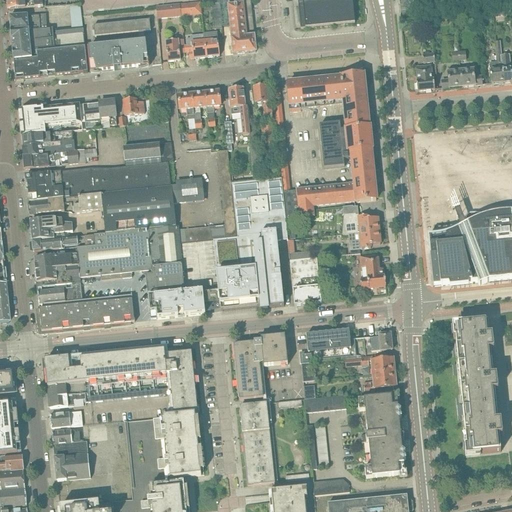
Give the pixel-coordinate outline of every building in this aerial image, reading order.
[(43,7),(42,0),(7,0),(8,10),(43,7)] [(227,0),(219,1),(219,4),(220,4),(222,27),(230,26),(227,0)] [(233,55),(248,53),(249,53),(248,48),(255,47),(249,0),(228,0),(227,0),(230,26),(232,39),(231,39),(233,55)] [(297,0),(300,29),(355,24),(352,0),(297,0)] [(199,3),(180,5),(181,15),(190,14),(190,8),(200,7),(199,3)] [(219,4),(212,4),(214,30),(222,29),(222,27),(220,4),(219,4)] [(181,15),(180,5),(156,8),(157,18),(181,15)] [(83,26),(82,6),(71,6),(71,27),(83,26)] [(492,10),(479,11),(480,19),(492,18),(492,10)] [(13,55),(35,52),(35,51),(55,49),(53,28),(42,29),(41,15),(9,17),(11,32),(10,32),(13,55)] [(149,20),(94,26),(95,37),(151,32),(149,20)] [(83,27),(55,30),(57,41),(60,41),(60,50),(85,47),(83,27)] [(204,34),(204,42),(206,58),(219,57),(217,32),(204,34)] [(185,53),(184,47),(183,40),(166,42),(168,62),(181,61),(180,54),(185,53)] [(206,58),(204,42),(192,43),(192,46),(186,47),(187,53),(188,53),(189,60),(206,58)] [(88,49),(91,73),(114,70),(114,71),(121,70),(148,67),(146,44),(121,46),(88,49)] [(36,58),(35,52),(13,55),(15,81),(64,76),(64,74),(87,72),(87,73),(88,73),(85,48),(37,53),(37,58),(36,58)] [(153,65),(162,65),(161,49),(153,49),(153,65)] [(423,64),(433,63),(435,63),(434,55),(423,56),(423,64)] [(501,56),(501,63),(502,70),(503,83),(511,83),(510,69),(509,62),(510,62),(509,55),(501,56)] [(435,90),(434,80),(432,81),(430,67),(417,68),(418,82),(416,82),(417,92),(435,90)] [(473,68),(460,69),(462,88),(482,86),(481,77),(474,78),(473,68)] [(462,88),(460,69),(447,71),(448,81),(441,82),(442,90),(462,88)] [(503,83),(502,70),(490,71),(491,85),(503,83)] [(366,202),(376,201),(371,150),(372,150),(369,128),(363,75),(341,77),(341,79),(287,85),(288,91),(290,114),(300,112),(300,110),(344,105),(347,130),(346,131),(341,132),(340,125),(319,127),(324,170),(344,168),(344,161),(352,160),(354,185),(297,191),(297,192),(284,193),(285,208),(287,220),(313,217),(313,208),(312,207),(356,202),(356,203),(366,202)] [(266,87),(253,88),(255,105),(263,104),(264,119),(270,118),(271,127),(273,127),(270,96),(267,96),(266,87)] [(243,89),(229,90),(230,102),(228,102),(229,107),(230,107),(231,115),(240,114),(242,135),(251,134),(248,107),(245,107),(243,89)] [(205,93),(206,109),(208,128),(215,128),(213,108),(220,107),(219,92),(205,93)] [(206,109),(205,93),(192,94),(195,129),(197,141),(203,140),(202,130),(200,109),(206,109)] [(195,129),(192,94),(178,96),(180,111),(187,110),(189,130),(195,129)] [(123,101),(123,106),(124,117),(144,115),(143,105),(137,106),(136,100),(123,101)] [(117,126),(115,112),(114,102),(83,105),(85,123),(101,122),(101,119),(108,118),(109,126),(117,126)] [(23,111),(19,112),(21,137),(46,135),(45,128),(81,124),(79,105),(67,107),(42,109),(42,110),(37,111),(37,110),(23,111)] [(231,121),(224,122),(226,143),(227,143),(232,143),(233,142),(231,121)] [(276,159),(273,127),(271,127),(261,128),(265,161),(272,160),(276,159)] [(74,142),(73,133),(46,135),(21,137),(22,147),(42,145),(60,143),(74,142)] [(42,145),(22,147),(23,158),(53,155),(54,155),(61,153),(67,153),(75,152),(74,142),(60,143),(42,145)] [(171,144),(123,148),(124,161),(161,158),(161,164),(173,163),(171,144)] [(96,150),(84,151),(85,158),(97,157),(96,150)] [(75,152),(67,153),(68,165),(85,164),(85,158),(84,151),(75,152)] [(236,238),(227,151),(217,153),(225,226),(226,239),(236,238)] [(53,155),(23,158),(25,170),(56,167),(54,155),(53,155)] [(173,204),(171,188),(168,164),(137,167),(138,181),(124,183),(123,168),(111,170),(91,170),(25,177),(26,182),(30,182),(32,202),(29,202),(30,203),(28,203),(30,216),(64,212),(64,205),(69,205),(69,203),(71,203),(72,208),(74,208),(75,214),(103,211),(105,234),(176,226),(174,208),(173,204)] [(226,239),(179,244),(182,273),(145,277),(146,277),(148,294),(158,293),(158,297),(148,298),(150,314),(156,314),(157,320),(178,318),(177,311),(183,311),(184,317),(205,315),(205,311),(210,311),(208,288),(213,287),(215,304),(220,304),(221,312),(259,307),(268,306),(268,308),(284,307),(277,242),(281,242),(280,233),(287,232),(282,179),(232,185),(238,238),(236,238),(226,239)] [(171,188),(173,204),(204,201),(201,180),(176,183),(177,187),(171,188)] [(511,212),(509,212),(502,213),(496,213),(488,215),(481,215),(473,214),(471,214),(469,215),(468,216),(467,216),(467,217),(466,218),(466,219),(466,220),(466,221),(466,222),(466,223),(467,224),(466,225),(465,224),(464,224),(463,223),(462,223),(461,223),(460,224),(459,225),(459,226),(459,227),(459,228),(459,229),(458,229),(457,229),(454,231),(451,232),(448,233),(445,234),(443,235),(441,235),(437,236),(428,237),(433,287),(434,287),(434,286),(441,285),(441,286),(449,286),(450,289),(468,287),(469,284),(478,283),(479,286),(490,281),(511,279),(511,212)] [(355,214),(343,215),(343,216),(345,216),(343,235),(342,235),(360,234),(379,232),(378,219),(368,220),(367,217),(356,218),(355,214)] [(63,223),(72,224),(72,221),(52,220),(30,222),(31,232),(64,229),(63,223)] [(73,233),(72,224),(63,223),(64,229),(31,232),(32,242),(64,239),(64,234),(73,233)] [(225,226),(178,232),(179,244),(226,239),(225,226)] [(95,246),(87,247),(77,248),(77,254),(79,266),(80,279),(101,277),(101,281),(132,278),(131,274),(141,273),(142,274),(145,277),(182,273),(179,244),(178,232),(177,227),(94,236),(95,246)] [(379,232),(360,234),(361,242),(349,243),(350,251),(371,249),(370,246),(380,245),(379,232)] [(95,246),(94,236),(86,236),(87,247),(95,246)] [(76,237),(64,239),(32,242),(33,252),(61,250),(60,244),(63,243),(63,247),(77,245),(76,237)] [(293,242),(288,243),(289,255),(290,261),(311,259),(311,253),(294,255),(293,242)] [(79,266),(77,254),(64,255),(65,262),(55,263),(54,256),(34,259),(35,271),(79,266)] [(360,279),(360,281),(361,290),(386,288),(384,277),(383,277),(382,270),(379,270),(377,257),(360,258),(361,268),(367,268),(368,278),(360,279)] [(290,261),(294,306),(321,304),(317,259),(311,259),(290,261)] [(79,266),(35,271),(37,288),(70,284),(80,283),(80,279),(79,266)] [(37,288),(39,305),(44,305),(72,302),(70,284),(37,288)] [(134,323),(132,296),(72,302),(44,305),(44,309),(39,310),(42,332),(125,324),(124,322),(131,321),(131,323),(134,323)] [(0,324),(8,324),(7,312),(0,312),(0,324)] [(454,327),(458,368),(492,364),(490,351),(493,351),(492,336),(489,337),(488,323),(454,327)] [(303,364),(301,364),(301,365),(314,363),(344,360),(350,360),(352,360),(357,359),(355,340),(350,340),(349,335),(350,335),(349,335),(349,331),(348,331),(307,335),(306,335),(307,345),(307,346),(308,349),(307,349),(308,349),(308,351),(307,351),(308,351),(308,353),(302,353),(303,364)] [(379,337),(370,338),(372,352),(380,351),(380,352),(382,352),(392,351),(390,335),(379,336),(379,337)] [(285,338),(272,339),(266,339),(261,340),(261,344),(258,344),(257,343),(233,346),(239,401),(263,399),(260,365),(263,365),(264,368),(288,365),(285,338)] [(104,356),(45,362),(47,388),(85,384),(85,385),(86,385),(166,377),(168,393),(171,392),(174,417),(194,415),(195,415),(195,414),(197,414),(197,415),(198,415),(194,381),(194,379),(194,373),(193,369),(193,365),(192,356),(191,353),(182,354),(181,350),(181,348),(179,348),(168,349),(168,350),(169,350),(170,352),(159,353),(158,351),(160,351),(160,350),(140,352),(140,353),(141,353),(142,354),(131,356),(131,354),(132,354),(132,353),(112,355),(112,356),(114,356),(114,357),(103,358),(103,357),(104,356)] [(352,360),(350,360),(344,360),(345,368),(362,367),(362,369),(372,368),(373,376),(394,374),(393,360),(372,362),(372,358),(357,359),(352,360)] [(492,364),(458,368),(463,410),(496,407),(495,392),(498,392),(496,377),(493,377),(492,364)] [(0,395),(15,394),(13,373),(0,374),(0,395)] [(394,374),(373,376),(374,383),(370,384),(371,388),(364,388),(364,394),(375,393),(375,389),(396,387),(394,374)] [(85,384),(47,388),(49,399),(85,395),(87,395),(85,385),(85,384)] [(305,401),(316,400),(314,386),(303,388),(305,401)] [(85,395),(49,399),(50,410),(74,407),(73,401),(85,400),(85,395)] [(345,396),(316,400),(305,401),(306,414),(347,410),(345,396)] [(392,397),(358,401),(359,412),(365,411),(368,435),(361,436),(362,444),(368,443),(371,467),(365,468),(366,479),(399,476),(404,472),(403,462),(406,459),(403,457),(403,456),(405,454),(402,451),(401,441),(398,438),(392,439),(392,435),(397,434),(400,431),(399,420),(401,418),(399,415),(401,412),(398,410),(397,400),(392,397)] [(302,407),(301,401),(278,403),(278,410),(302,407)] [(275,484),(267,404),(240,407),(248,487),(275,484)] [(16,405),(0,406),(0,455),(4,455),(11,454),(21,453),(20,438),(17,412),(16,405)] [(496,407),(463,410),(467,456),(501,452),(499,437),(502,437),(501,422),(498,422),(496,407)] [(52,430),(83,427),(81,412),(50,416),(52,430)] [(98,504),(60,508),(60,511),(189,511),(187,483),(184,483),(183,478),(204,476),(199,424),(198,422),(198,423),(196,423),(195,422),(194,422),(194,415),(174,417),(164,418),(164,419),(124,423),(132,500),(98,504)] [(80,443),(79,431),(71,432),(52,433),(53,446),(80,443)] [(327,436),(318,436),(319,450),(327,450),(327,436)] [(87,442),(80,443),(53,446),(55,459),(88,456),(87,442)] [(14,472),(23,471),(21,455),(5,457),(5,463),(0,463),(0,472),(14,471),(14,472)] [(88,456),(55,459),(57,482),(90,479),(88,456)] [(23,471),(14,472),(0,473),(0,482),(1,483),(2,491),(25,489),(23,471)] [(301,483),(310,482),(309,475),(290,477),(285,478),(286,485),(301,483)] [(315,497),(350,494),(349,485),(343,480),(314,483),(315,497)] [(307,511),(306,499),(307,499),(306,489),(273,492),(272,492),(272,494),(272,495),(272,498),(273,503),(273,511),(307,511)] [(0,493),(0,499),(7,499),(8,508),(27,507),(25,491),(0,493)] [(328,511),(408,511),(407,496),(328,504),(328,511)]
